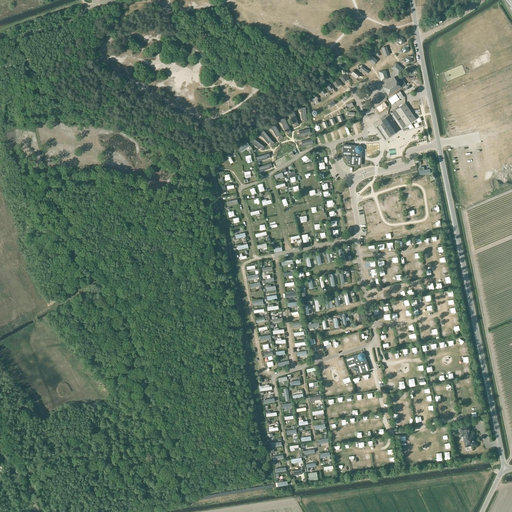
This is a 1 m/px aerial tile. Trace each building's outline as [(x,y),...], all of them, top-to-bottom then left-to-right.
[(348,79),(345,74),(340,78),(343,83),(348,79)] [(381,102),(401,88),(402,89),(411,83),(405,74),(396,80),(394,77),(381,86),(383,89),(375,94),(381,102)] [(336,88),(341,84),(338,79),(332,82),(336,88)] [(383,122),(377,126),(386,138),(392,135),(389,132),(403,122),(405,125),(415,118),(405,103),(381,119),(383,122)] [(355,145),(343,144),(342,155),(346,156),(346,157),(348,160),(350,160),(350,164),(361,165),(362,153),(359,152),(360,151),(359,149),(357,148),(355,148),(355,145)] [(345,358),(348,369),(352,367),(353,369),(356,371),(357,370),(359,374),(370,370),(365,358),(364,358),(365,356),(364,354),(361,352),(358,353),(357,355),(357,354),(345,358)] [(469,425),(459,427),(460,436),(463,436),(465,446),(477,444),(475,439),(473,433),(471,433),(469,425)]
